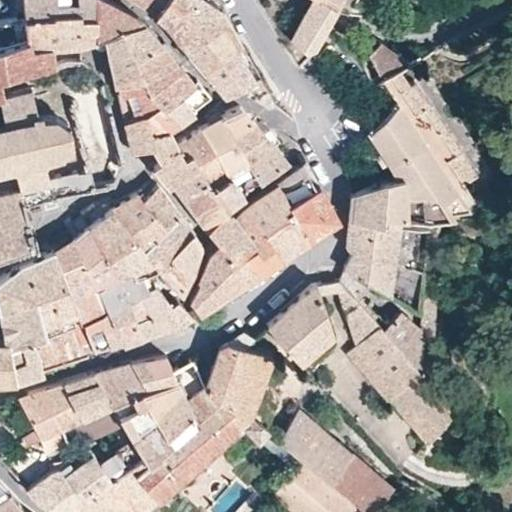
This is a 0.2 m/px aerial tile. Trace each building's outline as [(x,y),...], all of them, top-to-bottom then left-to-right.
[(18,0),(20,11),(90,8),(89,0),(18,0)] [(135,9),(115,0),(89,0),(90,8),(93,34),(102,32),(147,23),(135,9)] [(161,0),(140,0),(155,8),(161,0)] [(204,0),(161,0),(155,8),(188,46),(220,23),(204,0)] [(315,48),(335,9),(321,0),(311,0),(305,13),(292,39),(306,52),(315,48)] [(321,0),(335,9),(349,13),(353,4),(355,0),(321,0)] [(93,34),(90,8),(20,11),(0,16),(0,73),(54,61),(50,41),(73,37),(93,34)] [(102,32),(114,79),(133,73),(130,66),(161,40),(147,23),(102,32)] [(205,65),(234,45),(220,23),(188,46),(205,65)] [(139,91),(143,88),(177,59),(161,40),(130,66),(133,73),(139,91)] [(404,61),(376,42),(367,51),(378,75),(385,71),(388,70),(396,65),(404,61)] [(254,90),(261,84),(234,45),(205,65),(224,86),(241,80),(254,90)] [(194,103),(179,85),(192,76),(177,59),(143,88),(153,104),(163,99),(180,116),(194,103)] [(406,81),(396,65),(388,70),(385,71),(396,87),(406,81)] [(472,172),(410,78),(406,81),(396,87),(385,71),(378,75),(392,96),(338,156),(338,159),(347,190),(375,178),(381,176),(385,175),(379,212),(391,214),(423,215),(437,213),(448,212),(439,195),(454,184),(453,183),(472,172)] [(133,73),(114,79),(119,102),(139,91),(133,73)] [(194,103),(206,93),(192,76),(179,85),(194,103)] [(71,131),(67,115),(62,96),(43,100),(44,105),(28,109),(22,82),(0,86),(0,94),(4,112),(0,112),(0,165),(9,163),(65,146),(71,131)] [(261,84),(254,90),(268,102),(271,99),(261,84)] [(119,102),(121,114),(139,107),(151,142),(165,130),(180,116),(163,99),(153,104),(143,88),(139,91),(119,102)] [(261,124),(242,99),(220,108),(243,136),(261,124)] [(151,142),(139,107),(121,114),(129,147),(151,142)] [(221,151),(215,155),(241,189),(255,177),(231,146),(243,136),(220,108),(200,123),(221,151)] [(221,151),(200,123),(174,142),(188,161),(195,170),(215,155),(221,151)] [(231,146),(255,177),(282,154),(261,124),(243,136),(231,146)] [(174,142),(165,130),(151,142),(160,152),(150,160),(164,178),(167,176),(188,161),(174,142)] [(83,163),(76,166),(65,146),(9,163),(14,185),(0,188),(0,250),(32,239),(19,203),(91,183),(83,163)] [(286,195),(314,176),(301,152),(273,176),(286,195)] [(241,189),(215,155),(195,170),(188,161),(167,176),(189,203),(209,190),(222,207),(241,189)] [(379,212),(385,175),(381,176),(375,178),(347,190),(345,216),(378,220),(379,212)] [(136,184),(122,194),(150,228),(175,208),(152,176),(138,186),(136,184)] [(286,195),(273,176),(238,205),(272,248),(306,225),(286,195)] [(314,176),(286,195),(306,225),(332,207),(314,176)] [(103,198),(107,203),(128,230),(135,238),(150,228),(122,194),(120,195),(115,190),(103,198)] [(229,213),(222,207),(209,190),(189,203),(215,238),(240,270),(272,248),(238,205),(229,213)] [(107,203),(98,208),(90,202),(82,208),(87,218),(102,244),(109,241),(128,230),(107,203)] [(135,238),(151,258),(169,241),(187,226),(175,208),(150,228),(135,238)] [(430,350),(437,213),(423,215),(422,223),(416,324),(417,325),(417,329),(418,331),(415,361),(417,362),(418,363),(418,364),(417,365),(433,384),(448,370),(430,350)] [(64,219),(65,224),(89,273),(122,255),(109,241),(102,244),(87,218),(77,223),(72,215),(64,219)] [(410,262),(416,222),(378,220),(345,216),(343,238),(345,244),(349,246),(339,265),(414,305),(419,265),(410,262)] [(92,303),(118,289),(134,278),(140,276),(133,268),(122,255),(89,273),(65,224),(52,234),(53,246),(75,303),(78,311),(92,346),(108,340),(92,303)] [(122,255),(133,268),(151,258),(135,238),(128,230),(109,241),(122,255)] [(183,290),(194,302),(240,270),(215,238),(208,244),(191,272),(194,274),(183,290)] [(187,257),(169,241),(151,258),(173,285),(187,257)] [(57,309),(75,303),(53,246),(25,256),(0,273),(0,300),(28,292),(37,323),(59,317),(57,309)] [(140,276),(134,278),(156,324),(184,310),(174,297),(168,290),(163,293),(143,274),(140,276)] [(343,286),(334,275),(312,279),(316,291),(333,288),(343,286)] [(137,330),(156,324),(134,278),(118,289),(137,330)] [(329,338),(329,328),(316,291),(312,279),(307,280),(263,320),(306,367),(329,338)] [(375,320),(343,286),(333,288),(351,342),(375,320)] [(108,340),(137,330),(118,289),(92,303),(108,340)] [(194,302),(183,290),(174,297),(184,310),(194,302)] [(31,326),(37,323),(28,292),(0,300),(0,316),(4,332),(13,373),(40,364),(31,326)] [(416,324),(395,307),(379,324),(416,366),(417,365),(418,364),(418,363),(417,362),(415,361),(418,331),(417,329),(417,325),(416,324)] [(40,364),(92,346),(78,311),(59,317),(37,323),(31,326),(40,364)] [(379,324),(375,320),(351,342),(344,348),(384,395),(416,366),(379,324)] [(241,338),(249,330),(240,324),(224,333),(241,338)] [(13,373),(4,332),(0,333),(0,374),(7,375),(13,373)] [(284,365),(263,356),(267,346),(241,338),(224,333),(215,338),(200,379),(220,392),(249,411),(262,422),(284,365)] [(182,392),(162,349),(129,355),(60,375),(79,411),(108,398),(120,417),(132,438),(140,451),(144,457),(192,415),(182,392)] [(433,384),(417,365),(416,366),(384,395),(422,438),(450,403),(433,384)] [(79,411),(60,375),(15,390),(32,420),(37,430),(57,421),(71,415),(79,411)] [(192,415),(220,392),(200,379),(182,392),(192,415)] [(241,418),(249,411),(220,392),(192,415),(144,457),(133,467),(153,492),(241,418)] [(71,415),(79,435),(120,417),(108,398),(79,411),(71,415)] [(348,446),(294,401),(274,432),(292,447),(300,453),(326,474),(348,446)] [(262,422),(249,411),(241,418),(254,433),(255,432),(263,423),(262,422)] [(71,415),(57,421),(63,435),(79,435),(71,415)] [(37,430),(32,420),(14,429),(21,436),(36,430),(37,430)] [(63,435),(57,421),(37,430),(36,430),(42,444),(63,435)] [(292,447),(274,432),(263,423),(255,432),(284,455),(292,447)] [(127,460),(140,451),(132,438),(99,461),(108,473),(127,460)] [(389,479),(348,446),(326,474),(368,507),(389,479)] [(64,504),(108,473),(99,461),(90,447),(68,462),(60,467),(55,460),(22,481),(30,490),(59,510),(64,504)] [(363,511),(368,507),(326,474),(300,453),(269,487),(300,511),(363,511)] [(68,462),(64,455),(55,460),(60,467),(68,462)] [(129,511),(153,492),(133,467),(127,460),(108,473),(64,504),(74,511),(129,511)] [(0,511),(33,511),(22,503),(2,484),(0,484),(0,511)]
